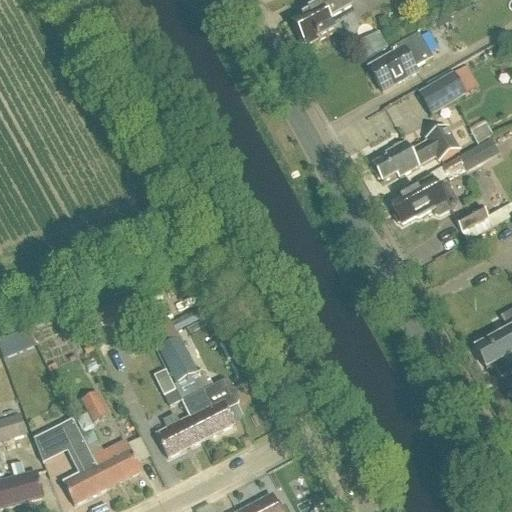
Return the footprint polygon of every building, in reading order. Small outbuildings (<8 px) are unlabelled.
[(309,17),(293,26),(306,50),(319,43),(320,44),(335,36),(330,26),(352,14),(344,0),(340,0),(321,11),(320,9),(308,16),(309,17)] [(358,45),(365,61),(386,52),(379,36),(358,45)] [(390,54),(393,59),(369,73),(382,97),(418,77),(415,72),(433,63),(419,38),(390,54)] [(431,121),(467,101),(453,78),(418,99),(431,121)] [(469,135),(476,148),(492,140),(485,127),(469,135)] [(392,160),(373,170),(383,187),(397,179),(399,183),(419,172),(419,171),(436,162),(438,166),(460,154),(447,132),(426,144),(428,146),(410,156),(406,147),(390,156),(392,160)] [(461,169),(466,178),(499,160),(490,145),(441,173),(444,179),(461,169)] [(419,189),(420,192),(390,209),(402,229),(415,222),(418,222),(432,215),(434,219),(440,220),(455,212),(456,207),(447,192),(443,190),(438,193),(432,182),(419,189)] [(454,226),(461,240),(489,225),(481,211),(454,226)] [(127,301),(86,321),(100,349),(140,329),(127,301)] [(511,329),(511,333),(475,354),(486,373),(494,369),(500,381),(511,374),(511,314),(506,318),(511,329)] [(29,332),(0,341),(0,351),(3,362),(36,352),(29,332)] [(158,352),(177,390),(198,379),(178,341),(158,352)] [(190,423),(201,446),(235,429),(227,413),(238,409),(240,403),(232,386),(227,385),(185,406),(192,422),(190,423)] [(181,405),(175,395),(165,400),(170,411),(181,405)] [(83,406),(93,425),(106,418),(96,399),(83,406)] [(0,425),(0,448),(26,441),(20,420),(0,425)] [(168,463),(201,446),(190,423),(180,428),(176,420),(163,426),(167,434),(156,440),(168,463)] [(74,510),(108,493),(91,461),(87,453),(82,442),(73,425),(58,433),(81,478),(62,487),(74,510)] [(92,436),(82,442),(87,453),(98,447),(92,436)] [(91,461),(108,493),(141,476),(125,445),(91,461)] [(0,488),(7,511),(8,511),(44,502),(37,477),(25,481),(21,467),(12,470),(16,483),(0,488)] [(284,511),(283,511),(277,511),(271,500),(249,511),(284,511)]
